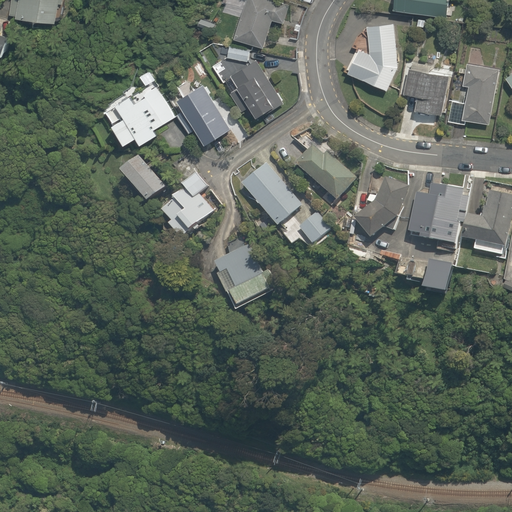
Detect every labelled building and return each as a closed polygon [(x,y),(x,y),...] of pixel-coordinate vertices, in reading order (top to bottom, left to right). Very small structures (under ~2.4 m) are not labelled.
[(13,0),(11,15),(55,20),(57,2),(62,2),(61,0),(13,0)] [(231,37),(261,46),(268,21),(280,24),(286,0),(285,0),(248,0),(246,9),(240,7),(231,37)] [(448,0),(390,0),(390,9),(447,15),(448,0)] [(354,48),(345,70),(384,88),(397,61),(390,22),(365,26),(367,51),(354,48)] [(228,45),(226,58),(246,61),(248,47),(228,45)] [(246,106),(252,115),(256,113),(261,120),(283,106),(253,58),(221,78),(241,109),(246,106)] [(463,101),(451,99),(446,121),(464,125),(465,119),(488,124),(499,70),(464,63),(459,85),(466,86),(463,101)] [(407,66),(402,91),(415,94),(412,110),(438,114),(445,73),(407,66)] [(511,66),(501,73),(511,90),(511,66)] [(148,67),(137,73),(143,85),(155,79),(148,67)] [(190,85),(186,79),(173,86),(177,94),(171,97),(178,110),(173,112),(180,126),(184,134),(192,130),(201,145),(226,131),(199,80),(190,85)] [(127,93),(111,102),(113,106),(106,110),(110,119),(107,120),(119,142),(132,135),(137,145),(157,134),(153,128),(175,116),(156,83),(130,97),(127,93)] [(324,156),(311,145),(295,164),(335,199),(354,177),(326,153),(324,156)] [(138,152),(117,166),(140,201),(161,187),(138,152)] [(269,161),(240,183),(272,226),(301,204),(269,161)] [(197,192),(208,184),(195,168),(176,183),(178,185),(165,195),(168,199),(157,208),(165,219),(163,221),(178,239),(188,231),(187,229),(211,209),(197,192)] [(409,184),(382,175),(374,201),(350,216),(367,237),(393,218),(409,184)] [(433,197),(419,194),(411,231),(425,234),(424,239),(449,244),(460,192),(435,187),(433,197)] [(479,216),(463,213),(458,236),(472,239),(470,248),(503,255),(511,209),(511,194),(485,189),(479,216)] [(308,217),(298,225),(313,243),(322,235),(308,217)] [(269,291),(248,245),(211,263),(232,308),(269,291)] [(433,262),(399,257),(397,276),(430,280),(433,262)]
